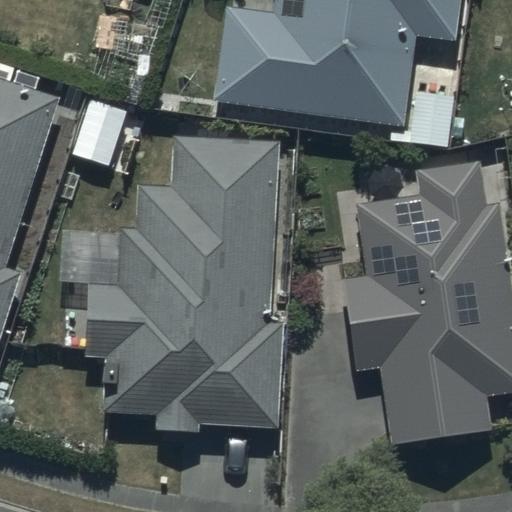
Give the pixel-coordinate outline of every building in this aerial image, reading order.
[(224,2),(215,0),(185,0),(169,50),(207,63),(224,2)] [(221,19),(209,115),(399,138),(410,51),(452,56),(458,0),(258,0),(272,2),(269,25),(221,19)] [(0,340),(17,285),(4,281),(55,112),(6,95),(11,80),(0,76),(0,340)] [(275,154),(169,150),(167,201),(135,199),(133,243),(119,243),(119,247),(61,245),(59,299),(87,300),(84,371),(104,372),(102,428),(155,430),(154,443),(198,444),(198,438),(277,441),(281,334),(269,333),(275,154)] [(374,170),(375,215),(356,217),(364,286),(342,289),(354,384),(379,381),(386,433),(486,421),(481,386),(511,382),(511,303),(501,216),(484,218),(479,176),(416,184),(420,209),(411,210),(411,166),(374,170)]
